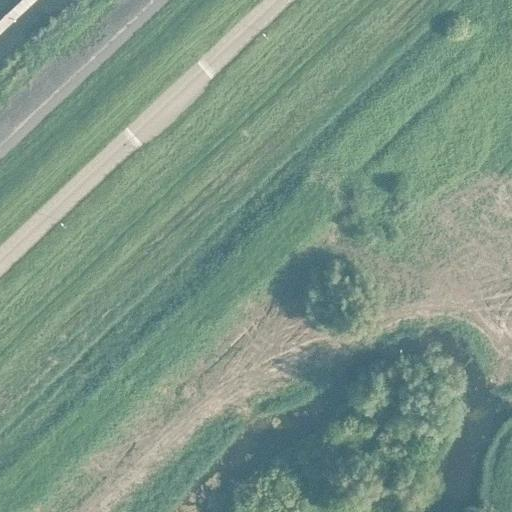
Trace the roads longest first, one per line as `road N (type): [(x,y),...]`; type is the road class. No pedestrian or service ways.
road 1 (unknown): [(14,511),(270,273),(284,246),(275,219),(169,126)]
road 2 (tertiary): [(0,284),(301,0)]
